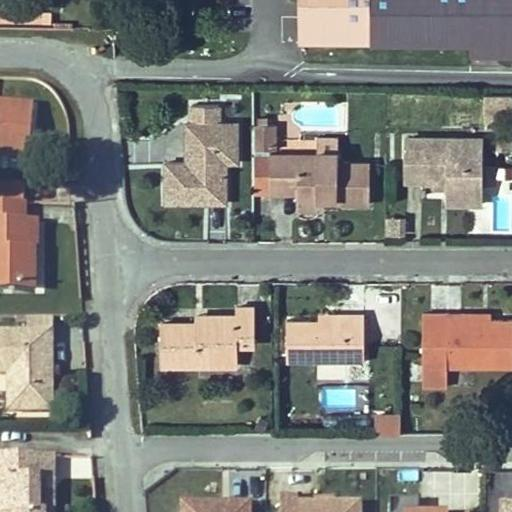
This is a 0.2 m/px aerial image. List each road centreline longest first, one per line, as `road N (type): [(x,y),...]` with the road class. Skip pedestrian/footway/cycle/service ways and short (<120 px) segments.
road 1 (residential): [(511,267),(108,264)]
road 2 (residential): [(117,453),(511,456)]
road 3 (residential): [(108,264),(90,80),(44,54),(0,54)]
road 4 (residential): [(117,453),(108,264)]
